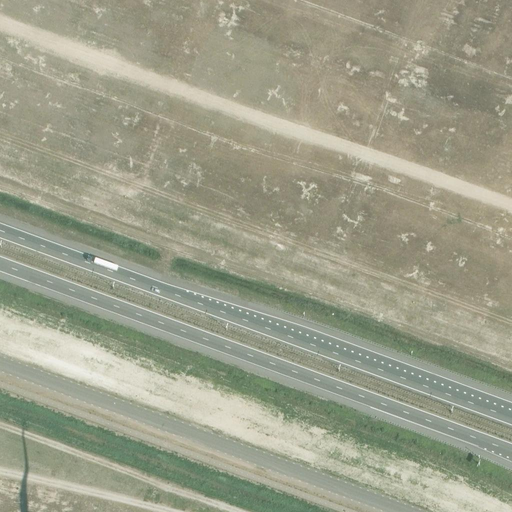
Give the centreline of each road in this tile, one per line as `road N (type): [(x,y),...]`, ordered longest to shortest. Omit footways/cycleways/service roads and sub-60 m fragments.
road 1 (trunk): [(511,418),(0,230)]
road 2 (trunk): [(0,264),(511,451)]
road 3 (tertiary): [(0,361),(414,511)]
